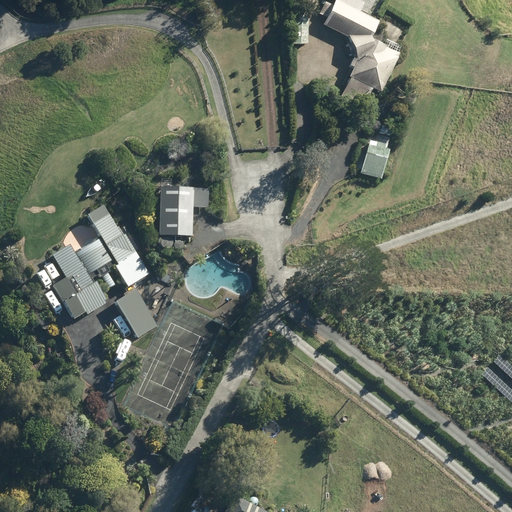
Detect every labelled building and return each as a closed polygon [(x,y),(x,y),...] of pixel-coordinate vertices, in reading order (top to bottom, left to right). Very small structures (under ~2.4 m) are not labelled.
[(363,108),(373,88),(381,92),(399,57),(398,57),(400,53),(398,52),(401,46),(386,39),(385,43),(375,32),(379,20),(375,18),(383,0),(338,0),(339,0),(338,0),(335,0),(333,5),(325,2),(319,13),(327,17),(323,25),(348,37),(351,42),(347,43),(351,55),(354,55),(354,58),(350,65),(354,67),(349,76),(351,77),(341,97),(363,108)] [(308,44),(308,17),(294,17),(293,44),(308,44)] [(338,117),(334,127),(348,133),(352,124),(338,117)] [(360,173),(381,179),(389,149),(385,148),(386,145),(370,140),(360,173)] [(209,189),(194,188),(194,187),(161,186),(159,235),(192,236),(193,207),(208,208),(209,189)] [(74,319),(86,312),(87,314),(106,303),(104,300),(106,298),(96,281),(94,282),(92,278),(97,275),(99,278),(110,271),(109,268),(117,263),(118,264),(115,266),(128,287),(149,274),(128,239),(129,238),(127,235),(130,233),(125,226),(120,229),(119,226),(117,227),(104,205),(88,214),(101,237),(75,252),(70,244),(52,254),(66,278),(53,285),(63,303),(65,302),(74,319)] [(136,289),(116,301),(138,338),(157,326),(136,289)] [(267,511),(234,494),(224,511),(267,511)]
